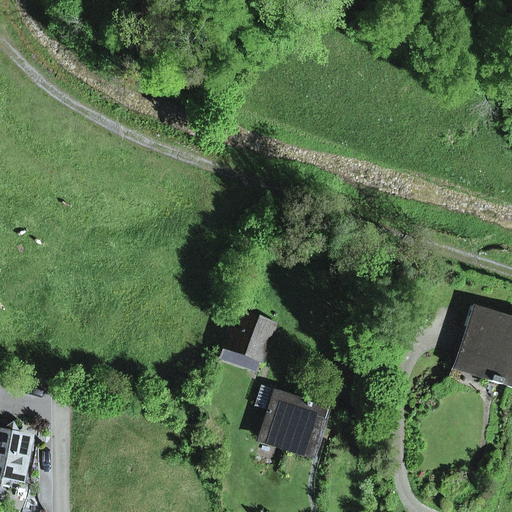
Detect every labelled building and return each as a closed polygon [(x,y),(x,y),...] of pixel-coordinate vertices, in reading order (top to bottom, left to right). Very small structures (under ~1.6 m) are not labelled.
[(511,318),(471,305),(451,369),(462,373),(464,367),(482,373),(481,379),(511,388),(511,318)] [(255,375),(272,325),(234,313),(218,363),(255,375)] [(481,379),(482,373),(464,367),(462,373),(481,379)] [(275,391),(261,386),(255,405),(269,410),(275,391)] [(260,439),(312,456),(328,408),(275,391),(269,410),(260,439)] [(9,425),(0,431),(0,482),(9,477),(20,478),(27,439),(17,437),(9,425)]
